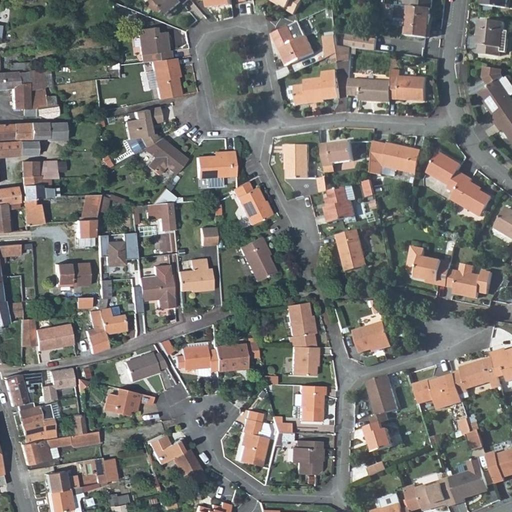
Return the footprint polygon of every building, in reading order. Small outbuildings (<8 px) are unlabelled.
[(184,6),(192,1),(191,0),(158,0),(158,1),(157,0),(152,0),(148,4),(154,12),(160,15),(165,10),(170,17),(178,11),(177,9),(183,4),(184,6)] [(207,0),(208,8),(232,5),(231,0),(207,0)] [(270,2),(286,12),(286,10),(271,0),(270,2)] [(271,0),(286,10),(286,12),(293,16),(303,0),(271,0)] [(413,0),(413,8),(433,10),(433,0),(413,0)] [(510,0),(485,0),(484,7),(509,9),(510,0)] [(429,39),(433,10),(413,8),(410,7),(407,36),(429,39)] [(480,46),(479,55),(501,58),(502,50),(503,50),(503,54),(507,55),(510,42),(504,41),(505,34),(506,25),(482,21),(479,45),(480,46)] [(298,23),(288,28),(295,42),(305,37),(298,23)] [(295,42),(288,28),(272,35),(287,66),(313,53),(305,37),(295,42)] [(151,61),(170,60),(169,52),(167,52),(166,33),(156,34),(156,29),(138,30),(141,62),(151,61)] [(345,35),(343,47),(351,48),(374,52),(376,39),(345,35)] [(325,48),(336,43),(336,37),(324,38),(325,48)] [(336,46),(336,43),(325,48),(326,60),(337,54),(336,46)] [(338,63),(350,64),(351,48),(343,47),(336,46),(337,54),(338,63)] [(151,61),(159,100),(182,95),(181,87),(179,87),(177,79),(179,79),(175,59),(170,60),(151,61)] [(111,72),(112,79),(119,79),(117,62),(106,63),(106,72),(111,72)] [(48,74),(48,68),(41,69),(26,70),(26,72),(26,83),(27,88),(43,87),(43,74),(48,74)] [(490,117),(495,124),(509,115),(511,112),(511,100),(510,97),(511,95),(511,86),(506,78),(504,79),(501,75),(502,71),(484,68),(483,78),(489,87),(482,92),(488,102),(486,103),(494,115),(490,117)] [(400,71),(392,71),(391,84),(390,100),(398,101),(398,98),(409,99),(409,102),(424,103),(426,80),(399,78),(400,71)] [(45,107),(43,87),(27,88),(26,83),(26,72),(0,72),(0,89),(12,88),(13,110),(25,109),(35,108),(45,107)] [(335,72),(321,74),(321,80),(304,82),(304,87),(293,88),(296,107),(308,105),(307,102),(319,100),(319,102),(338,100),(335,72)] [(359,102),(389,105),(390,100),(391,84),(349,81),(347,97),(359,98),(359,102)] [(479,94),(486,103),(488,102),(482,92),(479,94)] [(55,115),(55,107),(45,107),(35,108),(35,117),(37,119),(49,119),(55,115)] [(25,109),(25,117),(35,117),(35,108),(25,109)] [(160,123),(158,108),(135,113),(136,120),(123,123),(127,141),(125,142),(133,155),(144,148),(158,140),(153,132),(150,132),(149,125),(152,125),(160,123)] [(511,118),(509,115),(495,124),(501,132),(504,129),(510,139),(511,138),(511,118)] [(66,140),(65,122),(36,124),(30,124),(31,139),(48,138),(48,141),(66,140)] [(12,124),(0,124),(0,140),(13,140),(12,124)] [(13,140),(31,139),(30,124),(12,124),(13,140)] [(165,167),(175,174),(187,160),(160,139),(158,140),(144,148),(143,149),(155,158),(148,167),(159,176),(165,167)] [(0,141),(0,157),(37,155),(36,141),(13,142),(13,141),(0,141)] [(330,145),(321,146),(324,169),(333,168),(332,165),(352,162),(349,142),(338,144),(338,146),(330,147),(330,145)] [(382,169),(416,176),(421,153),(387,146),(387,147),(372,144),(371,174),(381,176),(382,169)] [(306,145),(283,146),(283,155),(286,155),(287,179),(308,179),(306,145)] [(221,177),(234,177),(233,153),(225,153),(225,157),(196,158),(197,179),(205,178),(221,177)] [(447,188),(455,193),(465,175),(458,171),(462,166),(448,158),(447,160),(438,154),(427,173),(449,186),(447,188)] [(37,177),(37,161),(22,162),(22,177),(37,177)] [(58,178),(56,161),(37,161),(37,177),(40,177),(40,178),(58,178)] [(318,175),(321,194),(327,192),(325,174),(318,175)] [(473,180),(465,175),(455,193),(451,199),(481,217),(492,199),(478,190),(480,187),(472,182),(473,180)] [(40,185),(40,178),(40,177),(37,177),(22,177),(23,186),(40,185)] [(221,177),(205,178),(206,188),(221,187),(221,177)] [(366,199),(374,197),(370,182),(363,184),(366,199)] [(249,193),(245,184),(235,189),(231,191),(249,226),(268,216),(256,190),(249,193)] [(23,186),(24,207),(38,204),(38,199),(56,197),(55,188),(40,188),(40,185),(23,186)] [(17,186),(0,188),(0,210),(5,211),(18,210),(17,202),(18,202),(17,186)] [(348,204),(344,188),(327,192),(328,199),(331,209),(326,209),(323,210),(327,225),(354,218),(351,203),(348,204)] [(174,198),(164,189),(151,205),(158,204),(171,203),(170,202),(174,198)] [(84,196),(80,222),(93,221),(95,210),(98,195),(84,196)] [(109,199),(98,195),(95,210),(106,212),(109,199)] [(160,231),(173,230),(171,203),(158,204),(151,205),(148,205),(146,205),(147,220),(159,219),(160,231)] [(43,224),(43,222),(42,204),(38,204),(24,207),(25,227),(43,224)] [(493,228),(511,239),(511,213),(504,209),(493,228)] [(0,221),(0,233),(19,233),(19,220),(6,221),(0,221)] [(92,239),(93,237),(93,221),(80,222),(75,222),(76,238),(77,238),(92,239)] [(216,245),(214,227),(199,228),(201,246),(216,245)] [(365,268),(356,232),(335,237),(344,273),(365,268)] [(103,236),(95,236),(96,257),(102,257),(102,265),(123,264),(122,257),(132,256),(131,234),(120,235),(121,242),(103,244),(103,236)] [(92,247),(92,239),(77,238),(76,247),(92,247)] [(259,238),(238,248),(255,282),(274,273),(266,256),(261,246),(263,245),(259,238)] [(17,245),(0,246),(0,255),(17,255),(17,245)] [(436,286),(445,288),(449,271),(450,265),(423,259),(425,250),(411,248),(407,271),(409,274),(416,275),(415,279),(426,281),(437,283),(436,286)] [(190,273),(178,274),(179,291),(195,290),(195,293),(213,291),(211,270),(204,271),(203,258),(189,259),(190,273)] [(85,263),(50,265),(51,288),(86,286),(85,263)] [(449,271),(445,288),(453,290),(452,295),(476,300),(478,293),(487,295),(491,274),(480,272),(479,277),(471,275),(473,267),(460,265),(458,273),(449,271)] [(153,277),(138,278),(138,279),(140,303),(152,302),(152,299),(156,299),(157,310),(173,308),(170,276),(168,276),(168,266),(153,267),(153,277)] [(110,269),(99,269),(100,283),(109,283),(110,269)] [(109,283),(100,283),(98,298),(100,310),(104,333),(124,331),(122,314),(118,315),(117,307),(109,308),(107,299),(109,299),(109,283)] [(89,310),(89,298),(75,299),(75,310),(89,310)] [(373,315),(380,313),(376,302),(368,302),(373,315)] [(308,317),(306,303),(286,307),(291,338),(287,339),(288,348),(292,348),(313,349),(311,335),(308,317)] [(12,319),(22,319),(22,309),(21,304),(12,304),(12,319)] [(85,332),(91,354),(92,354),(107,347),(104,333),(100,310),(92,312),(94,326),(92,327),(93,330),(85,332)] [(20,347),(37,348),(38,330),(38,322),(21,321),(20,347)] [(382,350),(391,348),(386,332),(383,323),(352,332),(359,354),(371,350),(381,347),(382,350)] [(69,324),(38,330),(37,348),(37,351),(72,345),(69,324)] [(174,351),(168,340),(158,344),(165,356),(174,351)] [(254,345),(243,346),(213,349),(213,350),(216,373),(227,372),(227,369),(237,368),(237,371),(245,370),(244,361),(257,359),(254,345)] [(183,370),(183,373),(196,372),(196,378),(209,380),(208,374),(216,373),(213,350),(206,351),(206,348),(181,351),(182,359),(175,360),(176,371),(183,370)] [(316,365),(316,349),(313,349),(292,348),(291,377),(313,378),(314,365),(316,365)] [(504,350),(489,355),(491,361),(497,378),(504,376),(507,382),(511,380),(511,348),(504,352),(504,350)] [(156,370),(165,368),(157,354),(152,356),(151,353),(124,362),(129,381),(157,373),(156,370)] [(453,375),(460,397),(468,394),(467,391),(491,383),(493,391),(500,389),(497,378),(491,361),(460,370),(460,372),(453,375)] [(71,368),(49,371),(52,386),(53,390),(75,387),(71,368)] [(39,383),(37,373),(25,375),(26,384),(39,383)] [(27,403),(19,375),(17,375),(4,379),(11,407),(17,405),(27,403)] [(371,419),(374,427),(381,425),(390,422),(387,414),(397,411),(386,376),(365,383),(376,417),(371,419)] [(275,378),(260,378),(262,386),(275,386),(275,378)] [(428,382),(412,387),(418,405),(433,401),(436,410),(450,406),(447,397),(450,396),(445,378),(439,380),(439,382),(429,385),(428,382)] [(79,392),(88,382),(77,379),(79,392)] [(53,390),(52,386),(40,387),(43,402),(56,400),(53,390)] [(322,396),(323,388),(298,387),(297,422),(319,423),(320,408),(318,408),(319,396),(322,396)] [(151,406),(153,398),(117,389),(115,398),(108,396),(104,411),(117,415),(118,413),(126,415),(127,412),(134,414),(135,407),(132,405),(133,402),(151,406)] [(17,405),(21,425),(51,419),(49,406),(33,410),(32,402),(27,403),(17,405)] [(56,405),(49,406),(51,419),(54,419),(59,418),(56,405)] [(261,416),(247,412),(244,421),(243,421),(240,435),(241,435),(239,443),(242,443),(237,462),(258,468),(268,433),(265,426),(258,425),(261,416)] [(72,416),(75,435),(86,433),(83,413),(72,416)] [(279,418),(271,417),(276,434),(290,434),(290,425),(279,424),(279,418)] [(58,438),(54,419),(51,419),(21,425),(25,444),(58,438)] [(383,432),(381,425),(374,427),(363,430),(365,438),(368,438),(371,447),(373,454),(392,448),(387,431),(383,432)] [(97,440),(97,431),(86,433),(75,435),(58,438),(25,444),(20,445),(26,465),(57,460),(55,448),(70,445),(70,446),(97,440)] [(477,432),(466,436),(471,450),(473,451),(482,449),(477,432)] [(291,443),(292,435),(290,434),(276,434),(273,447),(284,448),(285,443),(291,443)] [(158,466),(171,459),(188,449),(182,439),(169,446),(164,436),(147,444),(158,466)] [(294,443),(294,450),(290,450),(289,464),(296,464),(295,476),(312,477),(317,473),(319,444),(294,443)] [(194,460),(188,449),(171,459),(177,469),(194,460)] [(492,454),(485,457),(494,485),(501,483),(500,480),(499,477),(510,473),(511,476),(511,475),(511,450),(493,456),(492,454)] [(90,459),(95,478),(96,484),(105,482),(99,461),(99,458),(90,459)] [(110,458),(99,461),(105,482),(115,481),(110,458)] [(469,472),(447,478),(455,506),(464,503),(463,500),(476,496),(476,493),(486,490),(477,459),(465,463),(469,472)] [(200,471),(194,460),(177,469),(183,481),(200,471)] [(366,472),(369,478),(384,471),(381,464),(366,472)] [(200,471),(183,481),(184,483),(206,481),(200,471)] [(43,475),(47,493),(77,488),(74,475),(63,477),(62,472),(43,475)] [(82,480),(83,487),(96,484),(95,478),(82,480)] [(414,488),(403,492),(409,510),(409,511),(420,508),(420,510),(431,507),(432,510),(446,505),(447,508),(455,506),(447,478),(414,488)] [(97,488),(96,484),(83,487),(77,488),(47,493),(50,511),(57,511),(70,510),(68,495),(79,493),(97,488)] [(70,510),(70,511),(77,511),(76,502),(77,498),(80,497),(79,493),(68,495),(70,510)] [(111,511),(127,511),(125,493),(109,495),(111,511)] [(228,511),(231,506),(221,503),(220,507),(212,505),(210,511),(205,511),(206,508),(198,506),(196,511),(228,511)]
